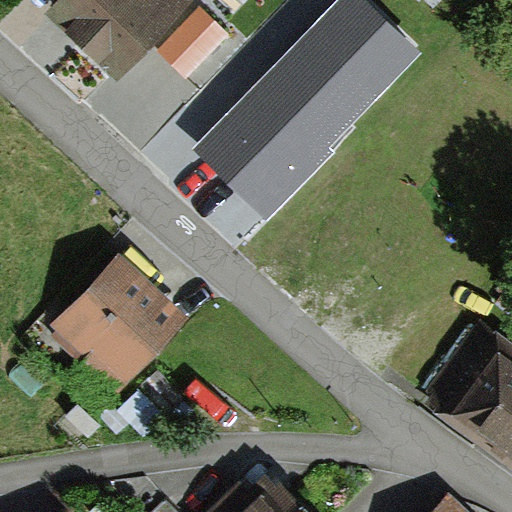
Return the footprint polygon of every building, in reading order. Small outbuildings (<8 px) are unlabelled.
[(56,0),(45,13),(106,67),(165,0),(56,0)] [(341,0),(194,149),(264,219),(421,55),(369,0),(341,0)] [(370,158),(272,260),(333,317),(430,215),(370,158)] [(174,315),(113,261),(50,331),(111,385),(174,315)] [(511,451),(511,350),(480,326),(430,390),(511,451)] [(133,396),(114,413),(139,438),(157,421),(133,396)] [(277,511),(248,481),(214,511),(277,511)]
